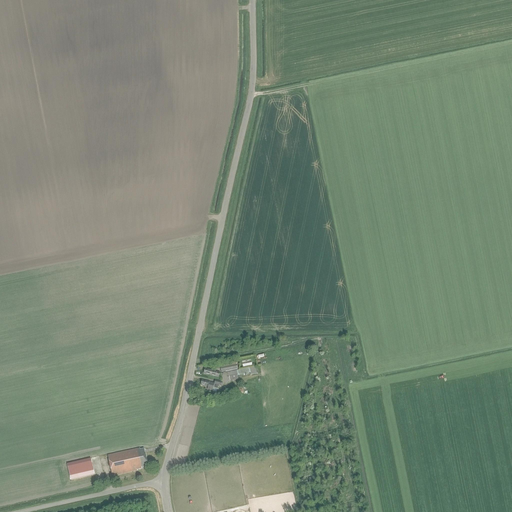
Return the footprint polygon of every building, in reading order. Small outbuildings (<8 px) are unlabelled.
[(220,363),(221,368),(222,373),(237,369),(236,364),(235,360),(220,363)] [(237,370),(238,375),(238,376),(251,373),(250,368),(237,370)] [(211,376),(218,378),(219,373),(213,371),(205,369),(204,374),(211,376)] [(202,380),(201,385),(208,387),(207,389),(213,391),(213,388),(218,389),(218,385),(221,386),(222,382),(215,381),(214,384),(209,383),(210,382),(202,380)] [(145,449),(140,450),(140,449),(108,456),(112,476),(138,471),(138,470),(143,469),(142,468),(149,466),(145,449)] [(91,459),(67,464),(71,480),(94,475),(91,459)]
